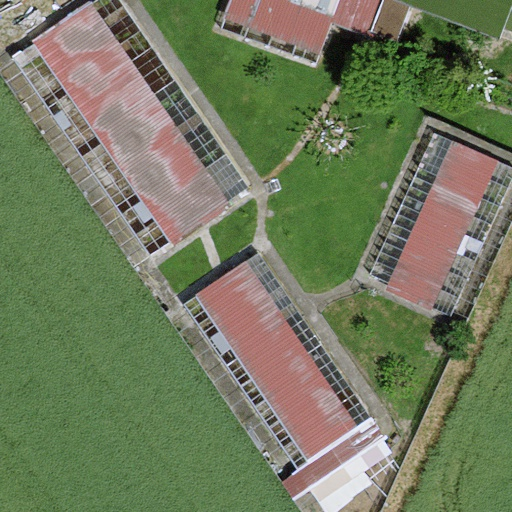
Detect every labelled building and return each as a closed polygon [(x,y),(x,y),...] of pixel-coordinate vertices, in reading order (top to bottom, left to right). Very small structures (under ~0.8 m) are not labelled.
[(237,197),(100,0),(4,67),(141,264),(237,197)] [(374,5),(362,0),(218,0),(209,24),(306,62),(319,30),(359,45),(374,5)] [(506,0),(374,0),(491,42),(506,0)] [(422,315),(483,168),(434,147),(372,294),(422,315)] [(362,424),(250,261),(173,313),(286,477),(362,424)]
